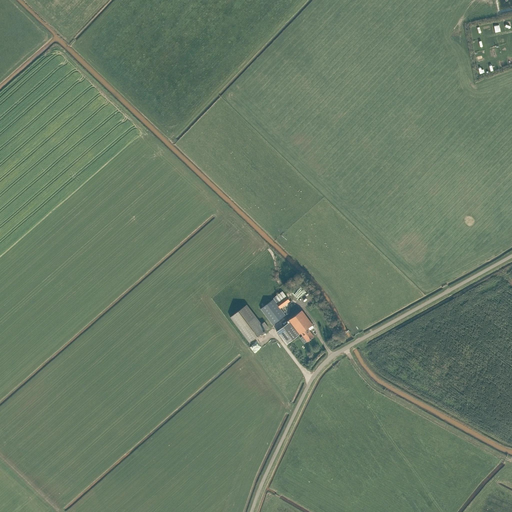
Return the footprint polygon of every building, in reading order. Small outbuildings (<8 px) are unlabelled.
[(282,291),(273,298),(277,304),(286,297),(282,291)] [(277,304),(280,309),(290,301),(286,297),(277,304)] [(273,299),(260,309),(273,325),(285,315),(280,309),(277,304),(273,299)] [(247,305),(230,317),(249,342),(269,328),(264,322),(261,324),(247,305)] [(301,333),(307,328),(312,325),(302,310),(289,320),(290,322),(276,332),(286,344),(301,333)] [(314,337),(307,328),(301,333),(307,342),(311,339),(313,338),(313,337),(314,337)]
